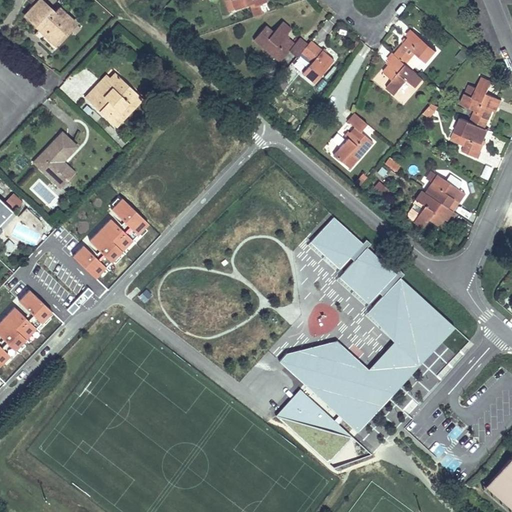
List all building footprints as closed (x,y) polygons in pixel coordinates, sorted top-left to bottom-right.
[(225,0),(229,11),(235,9),(231,0),(225,0)] [(231,0),(235,9),(249,4),(253,17),(262,14),(259,4),(266,2),(264,0),(231,0)] [(24,17),(39,31),(42,28),(47,33),(46,34),(56,44),(75,24),(58,8),(53,13),(39,1),(24,17)] [(310,40),(307,44),(299,38),(295,42),(286,34),(291,28),(282,21),(273,32),(266,25),(254,39),(279,61),(289,50),(297,56),(300,52),(311,62),(302,72),(315,82),(334,60),(310,40)] [(42,28),(39,31),(55,46),(56,44),(46,34),(47,33),(42,28)] [(437,50),(413,31),(389,60),(391,61),(383,71),(393,79),(386,87),(394,95),(407,79),(416,87),(423,78),(405,64),(415,52),(426,62),(437,50)] [(115,73),(110,79),(104,85),(107,87),(101,94),(94,87),(84,97),(116,128),(124,119),(119,114),(137,95),(115,73)] [(94,87),(101,94),(107,87),(104,85),(110,79),(106,75),(94,87)] [(470,122),(476,124),(478,125),(482,116),(489,119),(495,107),(498,108),(502,99),(487,93),(492,81),(482,77),(477,87),(469,84),(461,103),(475,110),(470,122)] [(119,114),(124,119),(143,100),(137,95),(119,114)] [(429,118),(436,107),(428,102),(422,113),(429,118)] [(367,123),(354,112),(347,121),(354,126),(345,136),(347,139),(333,155),(349,169),(372,142),(360,132),(367,123)] [(482,116),(478,125),(479,126),(485,128),(489,119),(482,116)] [(470,122),(460,118),(454,132),(467,138),(464,145),(461,151),(476,157),(488,130),(485,128),(479,126),(478,125),(476,124),(470,122)] [(467,138),(454,132),(452,139),(464,145),(467,138)] [(74,173),(65,166),(63,168),(59,165),(62,162),(77,147),(62,133),(34,162),(60,187),(74,173)] [(388,155),(383,163),(396,170),(401,162),(388,155)] [(176,181),(182,186),(191,175),(185,170),(176,181)] [(436,174),(457,188),(460,183),(448,175),(447,177),(438,171),(436,174)] [(457,188),(436,174),(424,192),(421,190),(415,200),(424,206),(413,221),(423,227),(428,219),(439,227),(445,216),(448,218),(452,211),(449,209),(455,199),(458,201),(464,192),(457,188)] [(363,180),(359,178),(353,185),(356,188),(363,180)] [(107,265),(148,220),(120,195),(107,209),(111,213),(84,242),(83,241),(71,254),(96,277),(108,265),(107,265)] [(452,211),(458,201),(455,199),(449,209),(452,211)] [(0,230),(0,231),(0,230),(0,224),(12,212),(0,200),(0,230)] [(467,216),(469,212),(457,206),(455,210),(467,216)] [(332,216),(310,241),(339,267),(361,241),(332,216)] [(364,246),(338,276),(369,302),(395,272),(364,246)] [(398,276),(365,312),(394,339),(367,368),(336,340),(287,351),(279,360),(356,433),(454,325),(398,276)] [(16,299),(39,323),(52,310),(28,286),(16,299)] [(144,303),(153,295),(146,288),(137,295),(144,303)] [(73,300),(67,308),(73,313),(78,305),(73,300)] [(0,316),(0,336),(15,350),(37,325),(12,303),(0,316)] [(0,363),(10,353),(0,343),(0,363)] [(296,385),(271,415),(328,463),(353,435),(296,385)] [(511,453),(486,485),(511,506),(511,453)] [(509,511),(511,511),(511,506),(486,485),(482,489),(509,511)]
